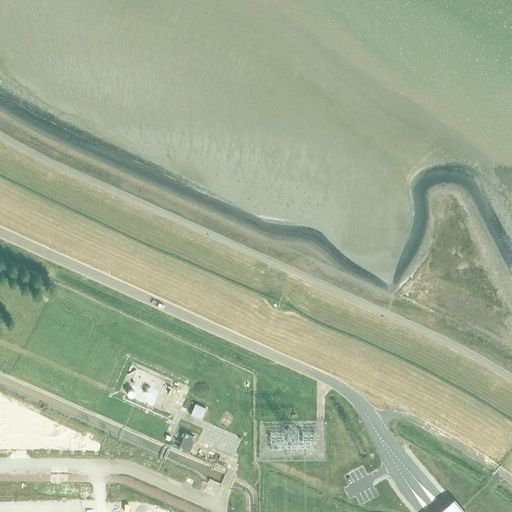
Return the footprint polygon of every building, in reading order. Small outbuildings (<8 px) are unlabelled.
[(187,399),(190,391),(185,389),(181,397),(187,399)] [(120,435),(159,451),(161,446),(156,444),(158,440),(124,426),(120,435)] [(191,428),(180,446),(189,451),(200,433),(191,428)] [(100,489),(99,511),(109,511),(111,490),(100,489)] [(434,511),(464,511),(462,509),(452,497),(445,503),(436,511),(434,511)]
